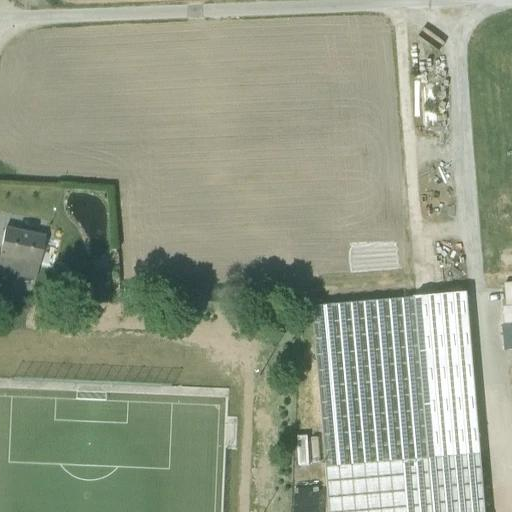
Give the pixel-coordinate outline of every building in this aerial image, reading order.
[(44,238),(5,231),(0,254),(0,259),(37,268),(44,238)] [(0,259),(0,285),(6,286),(6,277),(34,281),(37,268),(0,259)] [(88,298),(106,298),(106,272),(87,272),(88,298)] [(467,295),(414,300),(428,461),(480,456),(467,295)] [(414,300),(312,308),(325,469),(428,461),(414,300)] [(502,310),(504,328),(511,327),(511,308),(507,309),(502,310)] [(318,463),(317,436),(295,437),(296,464),(318,463)] [(484,511),(480,456),(428,461),(432,511),(484,511)] [(432,511),(428,461),(325,469),(328,511),(432,511)]
